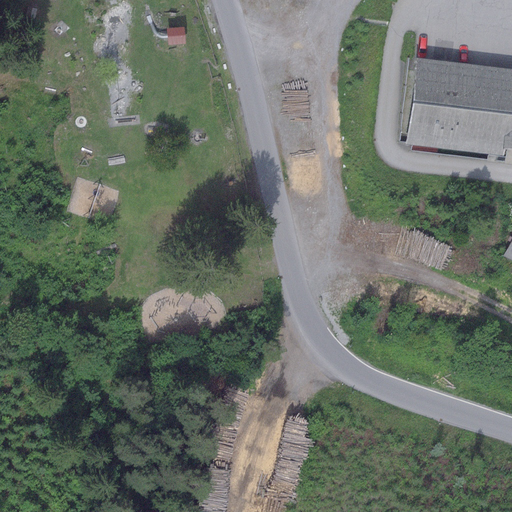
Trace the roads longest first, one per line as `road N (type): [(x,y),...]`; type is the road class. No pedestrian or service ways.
road 1 (unclassified): [(223,0),(298,301)]
road 2 (unknown): [(290,265),(320,249),(333,224),(328,80),(343,16)]
road 3 (unclassified): [(511,431),(351,372),(321,348),(298,301)]
